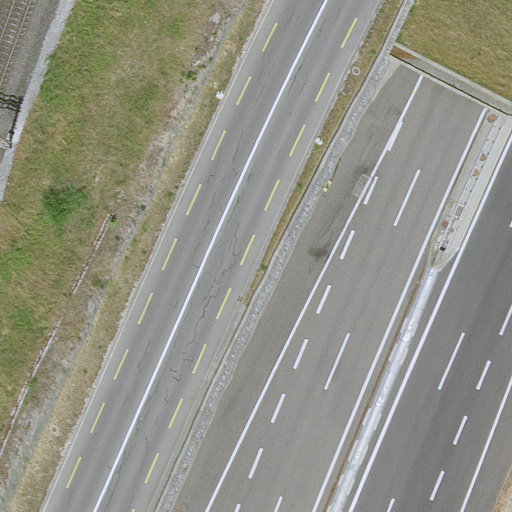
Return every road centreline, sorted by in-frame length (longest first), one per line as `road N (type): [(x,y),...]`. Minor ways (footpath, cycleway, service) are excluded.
road 1 (primary): [(326,0),(96,511)]
road 2 (motorway): [(390,511),(511,229)]
road 3 (motorway): [(378,256),(252,511)]
road 4 (motorway): [(493,0),(378,256)]
road 5 (motorway): [(378,256),(281,511)]
